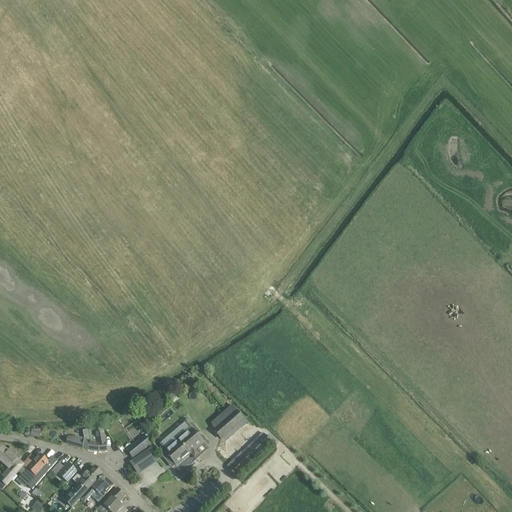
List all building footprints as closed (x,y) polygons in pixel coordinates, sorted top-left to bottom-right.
[(232,406),(211,423),(223,438),(245,420),(244,420),(246,419),(238,409),(236,411),(233,407),(232,406)] [(32,430),(30,437),(39,438),(41,430),(32,430)] [(67,438),(66,444),(83,449),(88,451),(99,453),(108,452),(105,430),(90,431),(91,443),(84,439),(76,437),(67,438)] [(192,430),(165,453),(176,466),(191,454),(196,460),(209,450),(192,430)] [(229,467),(239,477),(273,444),(264,434),(229,467)] [(141,440),(141,441),(127,452),(133,459),(147,448),(148,449),(152,446),(145,437),(141,440)] [(0,480),(5,485),(17,472),(23,465),(17,460),(21,457),(12,449),(9,453),(1,446),(0,447),(0,462),(1,462),(9,469),(0,478),(0,480)] [(133,460),(129,463),(131,465),(138,476),(160,461),(151,448),(133,460)] [(23,465),(17,472),(29,483),(27,485),(33,490),(35,488),(41,481),(40,481),(57,462),(52,458),(48,462),(40,455),(36,460),(31,456),(23,465)] [(58,474),(67,482),(77,472),(68,463),(58,474)] [(85,479),(78,486),(64,502),(72,509),(96,482),(102,475),(94,467),(88,474),(87,473),(83,477),(85,479)] [(96,499),(99,503),(103,498),(114,486),(104,476),(84,497),(87,500),(94,491),(99,495),(96,499)] [(36,489),(32,494),(38,499),(42,494),(36,489)] [(98,509),(100,511),(108,511),(109,511),(117,511),(123,507),(119,503),(125,496),(117,489),(110,496),(98,509)]
